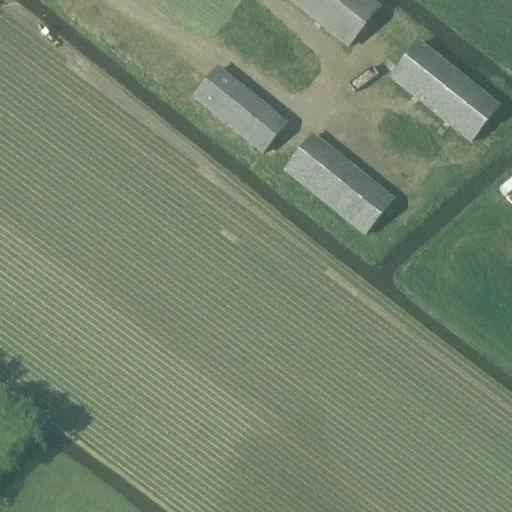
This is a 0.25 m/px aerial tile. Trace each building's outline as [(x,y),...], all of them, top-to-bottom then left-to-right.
[(212,5),(206,0),(179,0),(177,2),(194,21),(212,5)] [(289,0),(348,48),(379,11),(365,0),(289,0)] [(391,79),(471,143),(498,109),(418,45),(391,79)] [(194,99),(263,154),(286,126),(217,71),(194,99)] [(285,172),(365,236),(392,203),(313,138),(285,172)]
